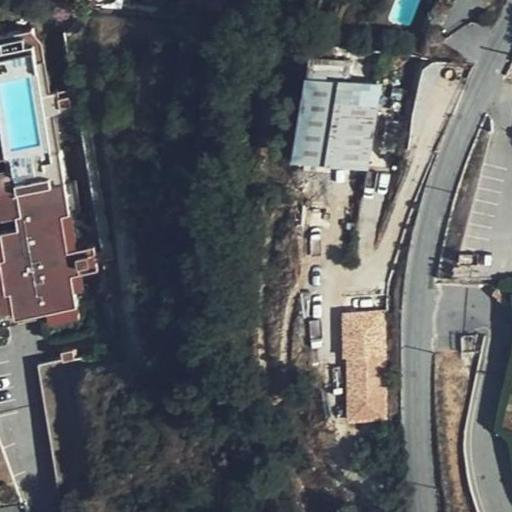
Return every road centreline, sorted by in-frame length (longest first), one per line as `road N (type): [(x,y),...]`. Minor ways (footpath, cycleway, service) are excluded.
road 1 (tertiary): [(421,307),(448,170),(511,25)]
road 2 (residential): [(421,307),(481,308),(502,324),(486,428),(507,511)]
road 3 (tertiary): [(426,511),(421,307)]
